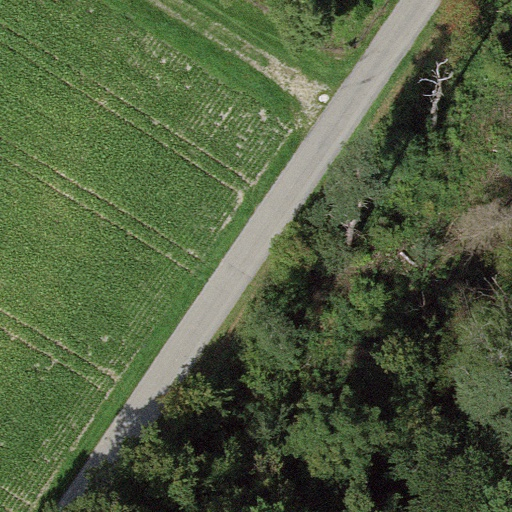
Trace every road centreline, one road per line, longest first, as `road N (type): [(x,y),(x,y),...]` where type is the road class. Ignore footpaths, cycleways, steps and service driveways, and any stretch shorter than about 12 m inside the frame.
road 1 (unclassified): [(422,0),(138,407)]
road 2 (track): [(172,0),(340,113)]
road 3 (unclassified): [(74,511),(138,407)]
